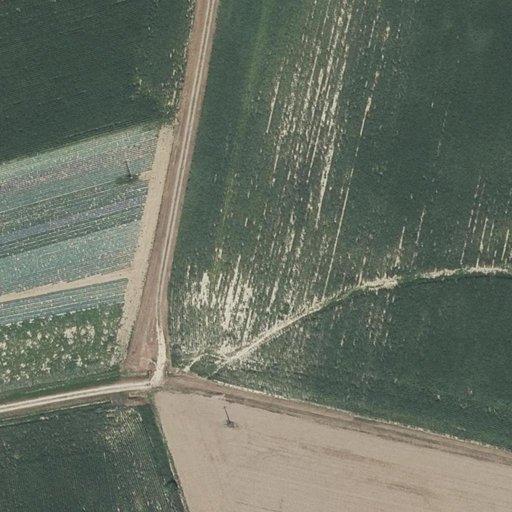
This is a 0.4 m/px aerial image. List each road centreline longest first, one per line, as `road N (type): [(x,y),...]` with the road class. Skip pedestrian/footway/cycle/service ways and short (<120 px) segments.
road 1 (track): [(212,0),(159,296),(166,381)]
road 2 (track): [(511,466),(166,381)]
road 3 (track): [(166,381),(0,407)]
